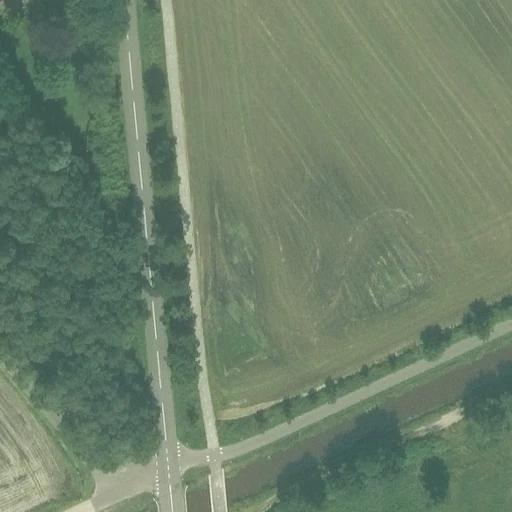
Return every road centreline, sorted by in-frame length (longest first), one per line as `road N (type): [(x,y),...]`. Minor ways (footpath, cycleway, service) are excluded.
road 1 (tertiary): [(169,473),(123,0)]
road 2 (unclassified): [(169,473),(511,325)]
road 3 (unclassified): [(117,492),(0,350)]
